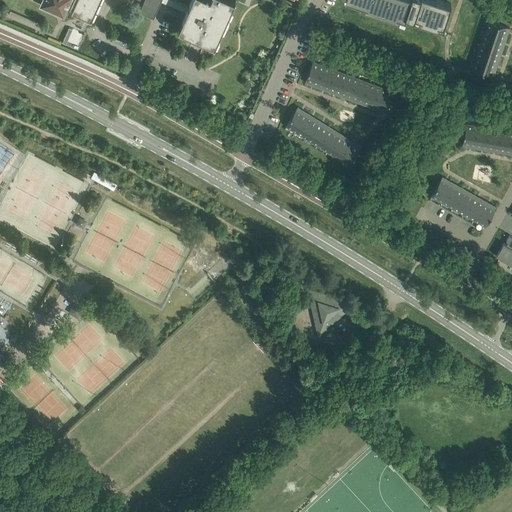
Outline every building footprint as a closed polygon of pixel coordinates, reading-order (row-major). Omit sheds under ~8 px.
[(71,0),(70,3),(73,5),(72,8),(92,17),(99,0),(47,0),(64,7),(67,0),(71,0)] [(140,0),(158,8),(161,1),(186,12),(178,29),(206,41),(215,45),(235,1),(235,0),(191,0),(189,7),(173,0),(140,0)] [(359,0),(359,2),(405,17),(407,12),(414,14),(413,17),(434,24),(443,27),(451,3),(443,0),(359,0)] [(485,33),(502,38),(507,26),(500,24),(497,23),(496,23),(489,21),(487,29),(485,33)] [(499,50),(502,38),(485,33),(481,44),(499,50)] [(495,61),(499,50),(481,44),(478,56),(495,61)] [(491,74),(495,61),(478,56),(474,67),(481,70),(484,72),(484,71),(491,74)] [(306,78),(318,83),(324,66),(313,62),(310,69),(309,72),(306,78)] [(324,66),(318,83),(329,87),(336,70),(324,66)] [(329,87),(341,92),(347,75),(336,70),(329,87)] [(347,75),(341,92),(352,96),(358,79),(347,75)] [(358,79),(352,96),(364,100),(370,83),(358,79)] [(370,83),(364,100),(375,104),(381,87),(370,83)] [(381,87),(375,104),(387,109),(389,102),(391,99),(390,99),(393,92),(381,87)] [(297,131),(307,116),(296,109),(292,115),(290,118),(291,118),(287,125),(297,131)] [(307,137),(317,122),(307,116),(297,131),(307,137)] [(327,129),(317,122),(307,137),(318,144),(327,129)] [(476,144),(479,126),(467,124),(465,132),(465,131),(464,135),(463,142),(476,144)] [(491,128),(479,126),(476,144),(488,146),(491,128)] [(488,146),(500,148),(503,131),(491,128),(488,146)] [(328,150),(338,135),(327,129),(318,144),(328,150)] [(511,132),(503,131),(500,148),(511,150),(511,148),(511,132)] [(348,141),(338,135),(328,150),(338,157),(348,141)] [(348,141),(338,157),(349,163),(353,157),(355,154),(359,148),(348,141)] [(114,189),(117,183),(95,172),(92,177),(114,189)] [(443,201),(452,185),(441,179),(437,185),(435,188),(436,188),(432,195),(443,201)] [(114,189),(122,193),(125,188),(117,183),(114,189)] [(458,189),(452,185),(443,201),(453,207),(462,191),(458,189)] [(453,207),(464,213),(473,197),(462,191),(453,207)] [(464,213),(475,219),(484,203),(473,197),(464,213)] [(484,203),(475,219),(485,225),(489,218),(490,218),(491,215),(495,209),(484,203)] [(508,241),(506,244),(504,242),(496,255),(500,257),(499,258),(511,264),(511,263),(511,236),(509,235),(506,240),(508,241)] [(317,333),(321,334),(353,305),(352,301),(310,288),(308,291),(317,333)] [(83,309),(74,304),(69,312),(78,317),(83,309)]
